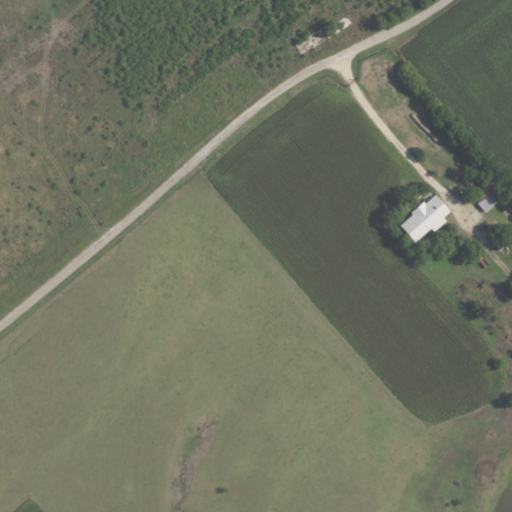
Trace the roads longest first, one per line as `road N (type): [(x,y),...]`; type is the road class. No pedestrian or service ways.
road 1 (residential): [(448,0),(281,89),(0,327)]
road 2 (residential): [(347,53),(405,149),(511,266)]
